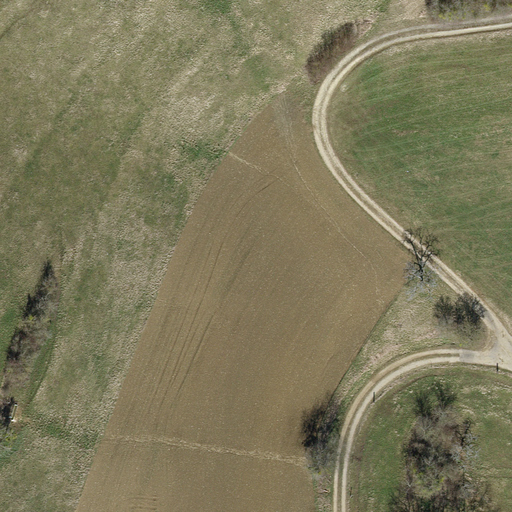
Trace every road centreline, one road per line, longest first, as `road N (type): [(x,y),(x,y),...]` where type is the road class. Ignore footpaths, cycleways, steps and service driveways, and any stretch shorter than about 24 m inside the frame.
road 1 (track): [(511,350),(328,158),(320,129),(337,80),(385,40),(511,19)]
road 2 (track): [(511,352),(440,356),(391,374),(352,416),(342,511)]
